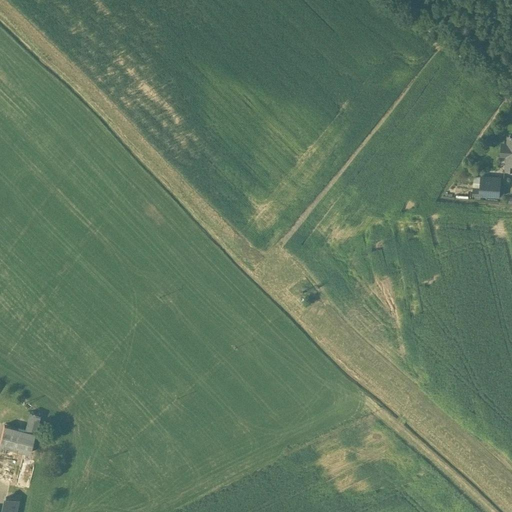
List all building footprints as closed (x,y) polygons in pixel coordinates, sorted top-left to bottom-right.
[(500,177),(476,175),(475,193),(499,195),(500,177)] [(24,426),(32,427),(33,411),(25,410),(24,426)] [(36,432),(5,424),(0,442),(0,443),(0,444),(24,450),(30,452),(36,432)] [(24,450),(0,444),(0,443),(0,478),(17,483),(24,450)] [(3,511),(15,511),(19,500),(7,497),(3,511)]
